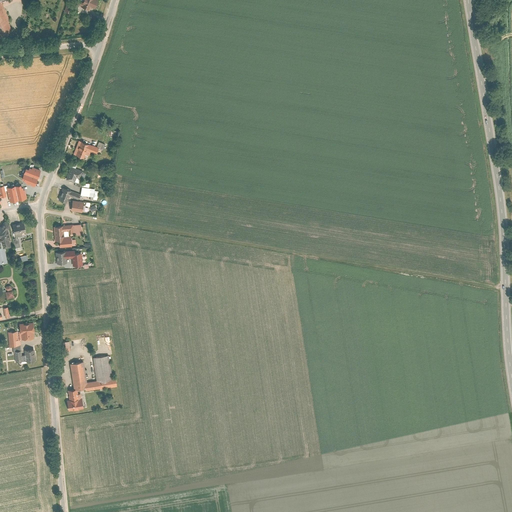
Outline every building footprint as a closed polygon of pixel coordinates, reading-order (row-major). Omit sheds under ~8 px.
[(77,0),(75,4),(88,10),(89,7),(92,8),(96,0),(77,0)] [(0,37),(11,32),(0,8),(0,37)] [(97,147),(78,140),(73,154),(85,158),(87,152),(94,154),(97,147)] [(78,169),(67,166),(63,179),(73,183),(78,169)] [(24,173),(37,178),(40,170),(32,168),(32,169),(29,168),(29,169),(26,168),(24,173)] [(27,183),(34,185),(37,178),(24,173),(22,178),(25,179),(24,180),(27,181),(27,183)] [(20,184),(15,186),(18,199),(26,197),(24,190),(23,190),(22,187),(21,187),(20,184)] [(18,199),(15,186),(7,187),(10,201),(18,199)] [(81,186),(80,195),(90,196),(90,199),(97,200),(98,191),(94,190),(95,189),(81,186)] [(70,190),(61,187),(56,199),(66,202),(70,190)] [(82,201),(70,200),(69,211),(81,212),(82,201)] [(0,222),(0,247),(9,246),(6,221),(0,222)] [(22,222),(11,224),(13,235),(24,232),(22,222)] [(81,223),(71,224),(71,235),(82,234),(81,223)] [(63,225),(51,226),(52,241),(56,240),(57,246),(68,245),(68,235),(63,236),(63,225)] [(83,249),(68,250),(69,257),(73,257),(74,265),(84,264),(83,249)] [(68,250),(53,252),(54,264),(69,263),(69,257),(68,250)] [(7,299),(14,297),(11,290),(5,292),(7,299)] [(35,322),(21,324),(22,330),(22,339),(37,337),(35,322)] [(22,339),(22,330),(9,331),(11,345),(23,344),(22,339)] [(70,350),(69,341),(60,341),(60,345),(58,345),(58,360),(66,360),(65,350),(70,350)] [(36,360),(36,349),(20,349),(20,361),(36,360)] [(106,354),(90,357),(93,379),(84,380),(82,364),(68,367),(71,389),(78,388),(82,387),(82,390),(113,386),(112,376),(109,376),(106,354)] [(71,389),(66,389),(67,399),(65,399),(66,410),(84,407),(82,397),(79,398),(78,388),(71,389)]
